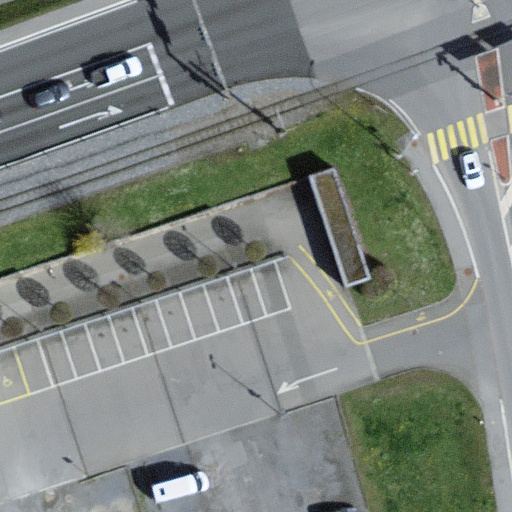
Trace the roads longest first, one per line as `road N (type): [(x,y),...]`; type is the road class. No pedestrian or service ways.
road 1 (secondary): [(0,111),(319,0)]
road 2 (residential): [(404,0),(511,313)]
